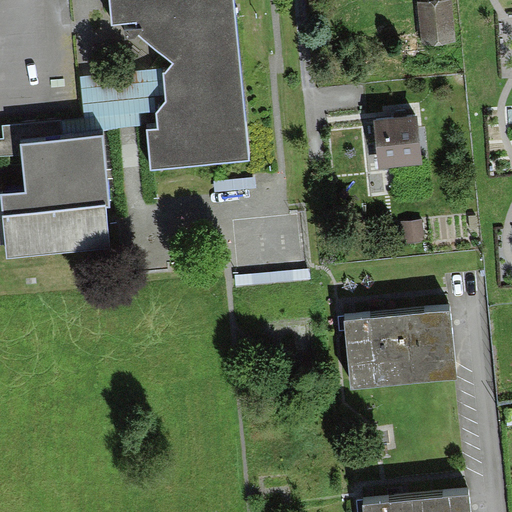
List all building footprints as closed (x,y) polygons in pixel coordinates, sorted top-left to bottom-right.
[(234,0),(110,0),(112,14),(137,12),(138,24),(172,55),(165,64),(163,64),(166,92),(156,105),(157,120),(147,121),(151,162),(249,152),(234,0)] [(453,34),(450,0),(427,0),(421,1),(424,37),(453,34)] [(423,157),(418,108),(374,112),(379,162),(423,157)] [(0,239),(3,239),(4,248),(109,238),(100,137),(21,145),(25,186),(0,188),(0,239)] [(457,368),(450,300),(345,311),(352,379),(457,368)] [(472,511),(469,483),(362,495),(364,511),(472,511)]
